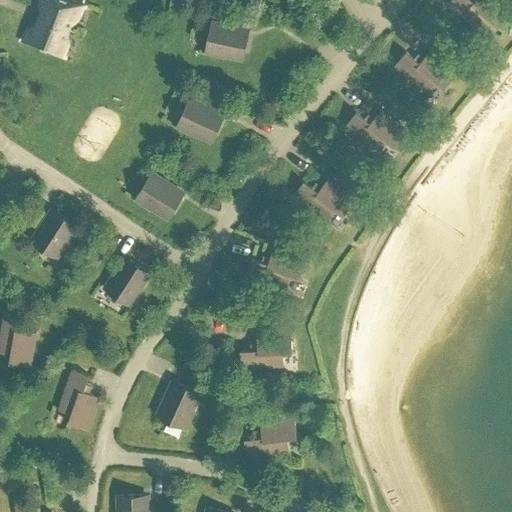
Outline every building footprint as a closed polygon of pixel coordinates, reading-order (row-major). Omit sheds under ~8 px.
[(36,29),(32,27),(29,31),(27,34),(25,38),(24,39),(66,56),(66,55),(59,52),(69,29),(76,32),(76,30),(69,28),(79,4),(86,7),(86,6),(72,0),(42,0),(42,3),(46,5),(42,16),(38,15),(37,16),(41,17),(36,29)] [(474,0),(474,1),(472,0),(451,0),(449,2),(480,30),(477,33),(478,34),(490,21),(496,28),(511,12),(510,11),(509,12),(495,0),(474,0)] [(224,54),(243,58),(248,35),(235,32),(236,26),(212,21),(206,50),(210,51),(210,54),(224,57),(224,54)] [(436,82),(443,88),(457,72),(456,71),(455,72),(431,51),(432,50),(431,49),(420,62),(406,51),(395,64),(427,91),(424,94),(425,95),(436,82)] [(181,126),(180,129),(193,135),(194,132),(212,140),(222,118),(210,113),(212,108),(190,97),(177,124),(181,126)] [(381,109),(370,122),(357,111),(346,124),(379,150),(376,154),(376,155),(387,141),(394,147),(408,130),(407,129),(406,130),(381,110),(382,110),(381,109)] [(140,200),(138,202),(151,209),(152,207),(168,217),(181,197),(169,189),(172,185),(152,172),(136,197),(140,200)] [(329,178),(328,177),(318,191),(304,180),(294,194),(327,219),(324,223),(325,224),(336,210),(343,215),(356,198),(355,197),(354,198),(328,179),(329,178)] [(50,222),(45,219),(32,239),(57,256),(59,252),(61,253),(69,241),(67,240),(77,224),(57,211),(50,222)] [(273,247),(268,263),(252,257),(246,274),(286,287),(285,291),(286,292),(291,275),(300,278),(306,258),(305,257),(305,258),(274,249),(275,247),(273,247)] [(123,270),(118,267),(105,287),(130,303),(132,300),(135,301),(142,289),(140,288),(151,272),(130,259),(123,270)] [(0,351),(11,353),(9,362),(30,366),(31,365),(29,364),(35,333),(36,333),(36,332),(20,329),(23,312),(6,309),(0,342),(0,351)] [(284,352),(293,351),(291,330),(290,330),(290,332),(258,333),(258,332),(257,332),(258,349),(240,350),(241,367),(283,365),(283,369),(284,369),(284,352)] [(68,421),(88,429),(89,427),(87,427),(98,397),(99,397),(100,396),(84,390),(90,374),(73,368),(60,408),(55,406),(55,407),(71,413),(68,421)] [(186,422),(189,423),(195,410),(192,409),(200,392),(178,382),(173,394),(167,392),(157,414),(184,426),(186,422)] [(260,419),(262,436),(245,438),(247,455),(288,450),(289,455),(290,455),(288,437),(297,436),(295,415),(293,415),(294,417),(262,420),(262,419),(260,419)] [(148,511),(148,507),(143,507),(142,494),(118,494),(118,511),(148,511)] [(52,511),(44,511),(34,511),(32,496),(15,500),(17,511),(51,511),(52,511)]
